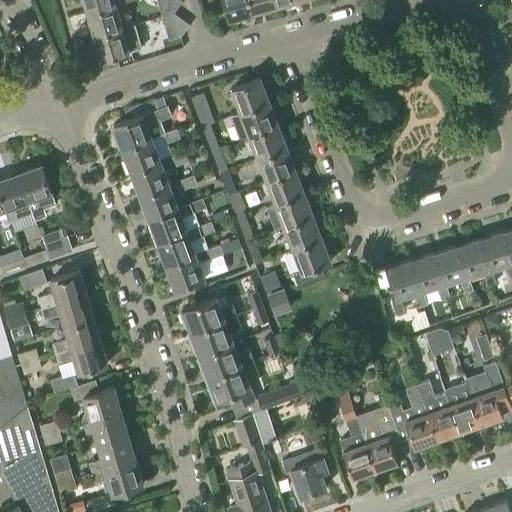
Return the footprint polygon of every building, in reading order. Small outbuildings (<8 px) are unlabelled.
[(116,5),(131,0),(83,0),(88,13),(116,5)] [(157,0),(163,17),(175,14),(183,1),(180,0),(157,0)] [(254,14),(250,0),(224,0),(230,20),(254,14)] [(275,0),(250,0),(254,14),(278,7),(275,0)] [(95,37),(123,28),(116,5),(88,13),(95,37)] [(175,14),(163,17),(169,41),(182,38),(190,24),(175,14)] [(124,54),(127,65),(136,63),(133,52),(141,49),(134,25),(123,28),(95,37),(102,61),(124,54)] [(260,78),(238,87),(234,77),(219,82),(222,91),(231,88),(241,113),(269,102),(260,78)] [(202,128),(210,125),(214,123),(203,93),(191,97),(202,128)] [(249,135),(278,125),(269,102),(241,113),(231,117),(239,139),(249,135)] [(123,147),(124,149),(153,138),(148,124),(171,115),(167,106),(115,125),(120,138),(116,139),(120,148),(123,147)] [(202,128),(211,150),(219,147),(210,125),(202,128)] [(258,158),(287,147),(278,125),(249,135),(258,158)] [(180,138),(176,128),(163,134),(166,143),(180,138)] [(161,161),(153,138),(124,149),(132,172),(161,161)] [(219,147),(211,150),(220,173),(227,170),(219,147)] [(267,181),(296,170),(287,147),(258,158),(267,181)] [(185,152),(171,157),(175,166),(189,161),(185,152)] [(170,184),(161,161),(132,172),(141,195),(170,184)] [(44,208),(55,204),(41,166),(18,175),(32,213),(35,219),(46,215),(44,208)] [(220,173),(229,196),(236,193),(227,170),(220,173)] [(276,204),(304,193),(296,170),(267,181),(276,204)] [(10,221),(32,213),(18,175),(0,181),(0,194),(6,210),(10,221)] [(194,175),(180,180),(184,190),(197,185),(194,175)] [(170,184),(141,195),(149,218),(179,207),(170,184)] [(237,193),(236,193),(229,196),(237,218),(245,215),(243,210),(244,209),(237,193)] [(313,216),(304,193),(276,204),(285,227),(313,216)] [(189,203),(191,209),(192,213),(206,208),(202,198),(189,203)] [(179,207),(149,218),(158,242),(188,232),(182,217),(192,213),(191,209),(189,203),(179,207)] [(213,217),(215,221),(226,217),(224,213),(213,217)] [(237,218),(246,241),(254,238),(245,215),(237,218)] [(293,249),(322,238),(313,216),(285,227),(293,249)] [(212,223),(202,226),(198,228),(201,236),(215,231),(212,223)] [(50,259),(72,251),(64,228),(41,236),(46,249),(50,259)] [(511,253),(505,231),(482,238),(491,269),(505,265),(510,278),(501,282),(506,298),(511,295),(511,253)] [(196,255),(196,253),(206,249),(207,249),(202,237),(191,241),(188,232),(158,242),(167,266),(196,255)] [(210,259),(241,247),(237,238),(207,249),(206,249),(210,259)] [(246,241),(256,266),(263,263),(254,238),(246,241)] [(302,272),(293,275),(297,285),(323,275),(319,266),(331,261),(322,238),(293,249),(302,272)] [(496,283),(491,269),(482,238),(457,246),(470,291),(473,290),(468,276),(483,272),(487,286),(496,283)] [(446,298),(450,297),(445,283),(460,279),(464,293),(470,291),(457,246),(433,253),(446,298)] [(24,257),(27,267),(50,259),(46,249),(24,257)] [(423,306),(427,304),(422,290),(437,286),(441,300),(446,298),(433,253),(410,260),(423,306)] [(196,255),(167,266),(176,289),(205,278),(196,255)] [(27,267),(24,257),(1,266),(5,275),(27,267)] [(404,311),(400,297),(414,293),(418,307),(423,306),(410,260),(388,267),(397,298),(382,303),(386,317),(404,311)] [(19,277),(23,290),(46,282),(42,269),(19,277)] [(38,296),(42,309),(87,296),(87,295),(80,272),(51,280),(54,291),(38,296)] [(257,291),(256,291),(246,295),(252,310),(263,306),(257,291)] [(291,307),(285,291),(270,296),(277,313),(291,307)] [(478,295),(471,298),(473,305),(480,302),(478,295)] [(65,327),(92,318),(87,296),(42,309),(40,309),(45,317),(61,314),(65,327)] [(183,310),(184,312),(181,314),(184,323),(188,322),(192,333),(235,317),(231,305),(221,309),(217,298),(183,310)] [(8,319),(26,314),(23,303),(5,308),(8,319)] [(257,325),(267,321),(268,321),(263,306),(252,310),(257,325)] [(11,328),(28,322),(26,314),(8,319),(11,328)] [(485,318),(488,328),(498,324),(495,314),(485,318)] [(192,333),(195,343),(192,345),(195,354),(199,353),(200,355),(234,343),(230,332),(240,328),(235,317),(192,333)] [(68,338),(52,343),(55,354),(100,341),(93,318),(92,318),(65,327),(68,338)] [(462,325),(448,330),(453,345),(462,342),(459,336),(465,333),(462,325)] [(440,328),(425,333),(432,355),(454,347),(453,345),(448,330),(440,328)] [(264,340),(270,355),(288,349),(282,333),(264,340)] [(0,351),(10,349),(6,336),(0,338),(0,351)] [(59,365),(74,361),(78,373),(107,365),(100,341),(55,354),(59,365)] [(200,355),(201,357),(197,359),(201,368),(205,368),(209,378),(252,362),(248,350),(238,353),(234,343),(200,355)] [(0,363),(13,359),(10,349),(0,351),(0,363)] [(36,349),(18,354),(21,365),(39,359),(36,349)] [(13,359),(0,363),(0,376),(17,371),(15,366),(13,359)] [(21,365),(24,374),(42,369),(39,359),(21,365)] [(252,362),(209,378),(212,388),(209,390),(212,399),(216,398),(217,401),(230,396),(234,407),(256,399),(251,388),(250,389),(246,377),(256,372),(252,362)] [(487,370),(464,378),(465,381),(471,397),(480,424),(502,416),(501,412),(511,409),(495,362),(485,365),(487,370)] [(0,388),(20,382),(17,371),(0,376),(0,388)] [(324,387),(319,372),(298,379),(304,394),(304,395),(324,387)] [(70,387),(70,388),(74,387),(77,386),(74,373),(50,380),(54,392),(70,387)] [(77,386),(74,387),(70,388),(74,400),(85,397),(92,420),(82,423),(83,423),(123,411),(116,386),(99,392),(95,380),(77,386)] [(429,380),(417,384),(436,439),(458,432),(448,405),(444,394),(435,398),(429,380)] [(465,381),(443,389),(445,394),(448,405),(458,432),(480,424),(471,397),(465,381)] [(0,388),(0,394),(1,397),(28,406),(24,394),(20,382),(0,388)] [(299,382),(258,397),(262,409),(266,408),(304,394),(299,382)] [(400,440),(400,439),(410,436),(414,447),(436,439),(417,384),(405,388),(412,407),(402,411),(399,402),(388,406),(400,440)] [(357,417),(350,399),(348,392),(375,470),(397,462),(390,443),(400,440),(388,406),(357,417)] [(1,397),(0,397),(0,413),(7,422),(28,406),(1,397)] [(362,474),(375,470),(349,399),(339,403),(351,436),(339,440),(352,478),(362,474)] [(0,473),(16,501),(16,500),(22,511),(59,511),(28,406),(7,422),(0,428),(0,473)] [(262,409),(253,413),(262,439),(263,443),(276,439),(266,408),(262,409)] [(123,411),(83,423),(89,447),(131,435),(123,411)] [(40,427),(42,435),(58,431),(54,423),(40,427)] [(42,435),(45,445),(60,440),(58,431),(42,435)] [(89,448),(99,445),(103,458),(88,462),(92,474),(138,460),(131,435),(89,447),(89,448)] [(246,444),(251,462),(252,462),(252,463),(255,471),(256,471),(257,472),(270,468),(262,444),(263,443),(262,439),(246,444)] [(283,471),(290,468),(299,496),(314,491),(314,490),(325,486),(321,473),(327,470),(324,460),(329,458),(325,445),(280,461),(283,471)] [(85,500),(88,511),(93,511),(131,502),(127,490),(146,484),(138,460),(92,474),(94,483),(109,479),(112,492),(85,500)] [(255,471),(252,463),(252,462),(251,462),(229,469),(232,479),(231,479),(239,505),(229,508),(230,511),(269,511),(257,472),(256,471),(255,471)] [(57,484),(73,479),(71,469),(54,474),(57,484)] [(76,488),(73,479),(57,484),(60,493),(76,488)] [(2,511),(22,511),(16,500),(16,501),(2,508),(4,511),(2,511)] [(510,511),(506,500),(484,508),(485,511),(510,511)]
